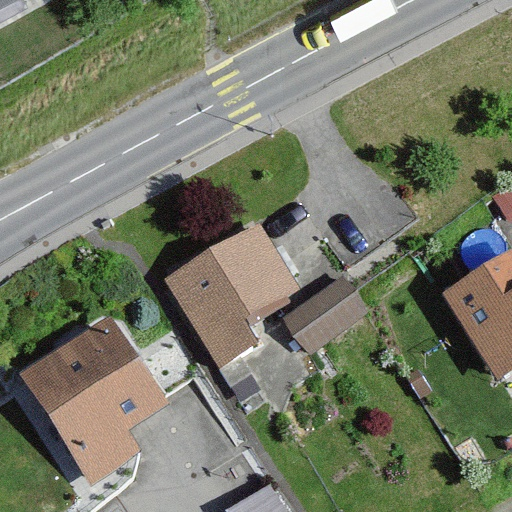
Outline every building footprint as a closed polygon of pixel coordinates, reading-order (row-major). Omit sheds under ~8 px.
[(255,226),(161,281),(216,375),(257,352),(244,330),(297,299),(255,226)] [(511,258),(444,300),(501,392),(511,385),(511,258)] [(348,280),(283,325),(309,363),(374,318),(348,280)] [(110,326),(23,381),(92,488),(145,454),(135,440),(169,418),(110,326)] [(288,511),(276,487),(229,511),(288,511)]
